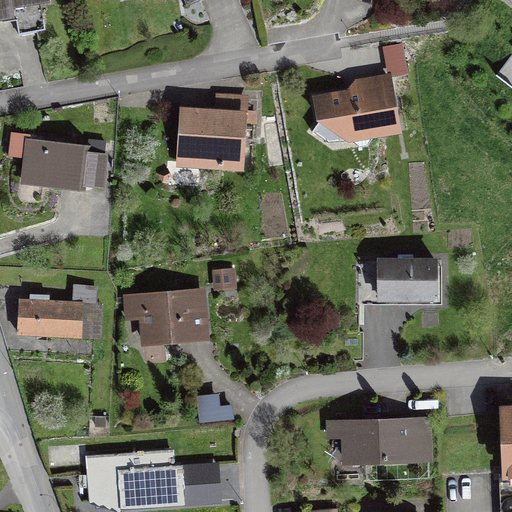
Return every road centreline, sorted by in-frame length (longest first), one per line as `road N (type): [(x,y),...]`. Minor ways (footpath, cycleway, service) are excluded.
road 1 (residential): [(351,44),(0,106)]
road 2 (residential): [(511,374),(297,386),(260,432),(260,511)]
road 3 (residential): [(0,383),(39,511)]
